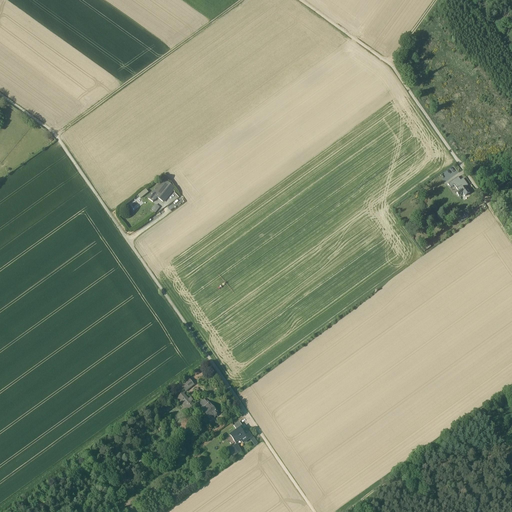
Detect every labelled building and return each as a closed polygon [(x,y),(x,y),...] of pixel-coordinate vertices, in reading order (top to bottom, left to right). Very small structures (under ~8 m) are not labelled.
[(463,180),(460,182),(458,178),(448,185),(450,188),(454,186),(455,185),(460,192),(456,194),(459,197),(462,194),(465,197),(469,194),(465,188),(467,186),(463,180)] [(161,186),(160,185),(152,194),(157,197),(163,202),(168,196),(174,188),(165,181),(162,185),(161,186)] [(152,194),(148,199),(153,203),(157,197),(152,194)] [(464,213),(460,217),(463,221),(468,218),(464,213)] [(189,378),(175,389),(178,393),(184,389),(186,392),(194,385),(189,378)] [(194,407),(183,394),(178,398),(189,412),(194,407)] [(200,404),(204,409),(208,405),(204,401),(200,404)] [(210,407),(205,411),(209,417),(215,412),(210,406),(210,407)] [(237,432),(230,436),(235,443),(241,440),(243,443),(250,439),(251,438),(244,427),(237,432)] [(237,445),(231,449),(235,456),(241,452),(237,445)]
